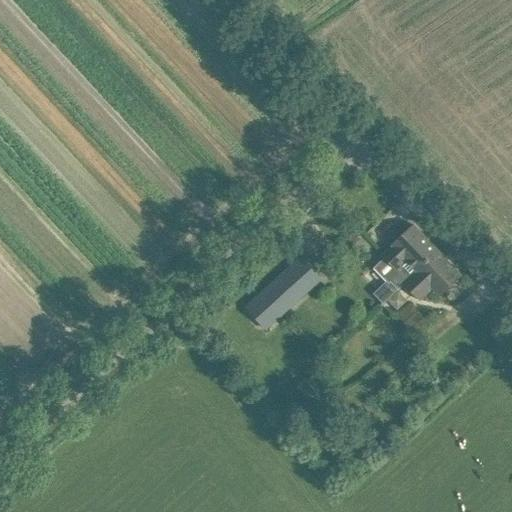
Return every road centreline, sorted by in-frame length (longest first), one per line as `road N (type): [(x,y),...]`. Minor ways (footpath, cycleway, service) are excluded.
road 1 (unclassified): [(0,468),(351,133)]
road 2 (unclassified): [(511,298),(351,133)]
road 3 (unclassified): [(351,133),(230,0)]
